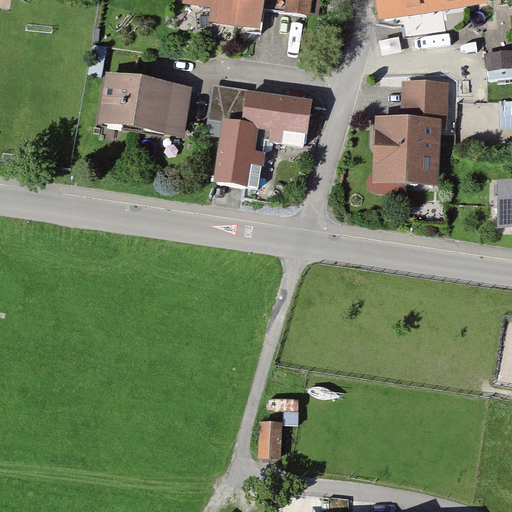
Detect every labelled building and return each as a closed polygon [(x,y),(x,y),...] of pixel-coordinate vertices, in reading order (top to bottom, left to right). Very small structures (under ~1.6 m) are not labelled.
[(214,21),(267,29),(271,0),(186,0),(186,1),(216,5),(214,21)] [(288,0),(287,19),(314,20),(314,0),(288,0)] [(383,0),(386,18),(511,0),(383,0)] [(511,52),(485,56),(489,85),(511,81),(511,52)] [(195,92),(109,79),(102,126),(188,139),(195,92)] [(405,119),(380,117),(377,179),(443,182),(447,84),(406,82),(405,119)] [(321,99),(217,83),(208,140),(225,143),(218,190),(260,196),(267,150),(312,157),(321,99)] [(511,106),(500,106),(500,131),(511,131),(511,106)] [(260,426),(259,463),(282,463),(283,426),(260,426)]
